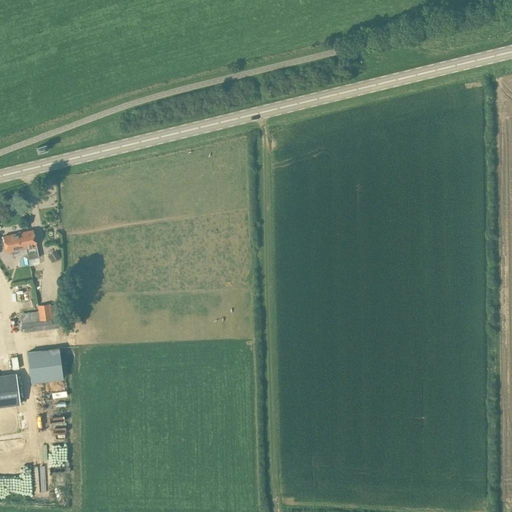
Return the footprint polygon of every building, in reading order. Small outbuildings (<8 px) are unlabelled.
[(38,257),(36,251),(37,250),(33,229),(4,235),(7,252),(12,251),(13,255),(27,253),(28,259),(38,257)] [(52,261),(61,256),(57,251),(49,255),(52,261)] [(23,332),(53,328),(50,304),(38,305),(39,311),(21,313),(23,332)] [(32,385),(65,380),(62,346),(64,345),(64,331),(50,333),(51,347),(29,350),(32,385)] [(17,373),(0,373),(0,403),(17,403),(17,373)]
